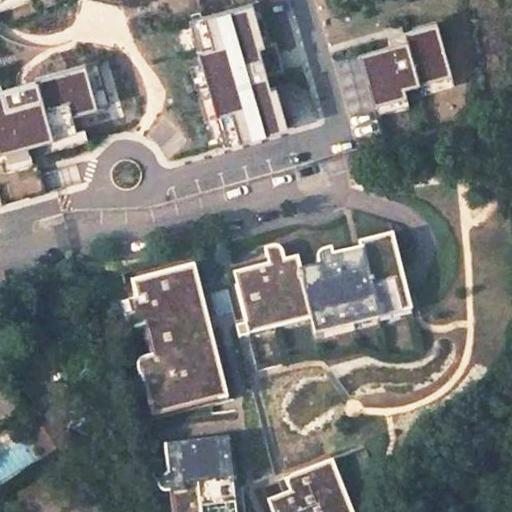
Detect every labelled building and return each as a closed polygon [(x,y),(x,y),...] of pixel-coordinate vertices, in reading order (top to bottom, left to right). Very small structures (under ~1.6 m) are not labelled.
[(0,0),(0,21),(27,10),(22,0),(0,0)] [(282,140),(260,20),(190,33),(194,56),(184,58),(198,133),(220,129),(224,151),(282,140)] [(401,55),(355,66),(366,112),(449,92),(434,31),(397,40),(401,55)] [(104,75),(0,103),(0,171),(122,138),(104,75)] [(412,311),(393,233),(360,242),(362,249),(332,256),(331,249),(322,251),(320,252),(319,254),(317,255),(316,257),(317,260),(318,266),(301,270),(297,256),(283,260),(282,250),(279,248),(277,246),(275,246),(271,246),(269,246),(265,247),(268,263),(233,274),(247,328),(249,336),(310,321),(314,335),(412,311)] [(227,400),(194,264),(130,279),(136,298),(126,300),(129,312),(123,313),(125,322),(127,325),(129,327),(132,328),(136,328),(142,326),(151,357),(149,357),(142,359),(138,363),(137,367),(138,372),(139,378),(141,377),(151,420),(227,400)] [(247,328),(237,331),(238,338),(249,336),(247,328)] [(0,418),(16,407),(0,381),(0,418)] [(31,431),(45,452),(61,442),(47,421),(31,431)] [(235,511),(230,441),(166,445),(167,474),(164,474),(165,477),(157,478),(158,488),(160,491),(163,492),(165,493),(170,493),(171,511),(235,511)] [(356,511),(336,458),(288,477),(294,490),(271,499),(275,511),(356,511)]
